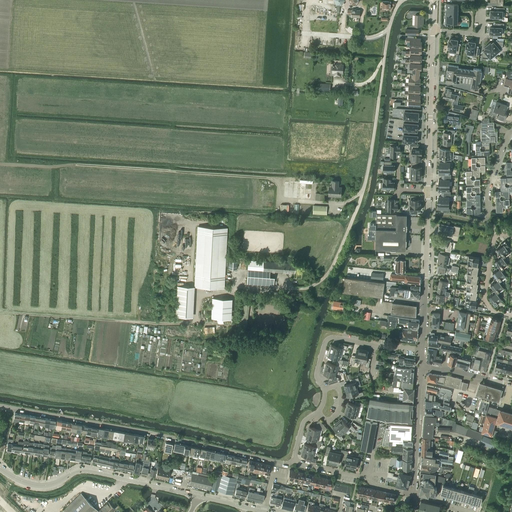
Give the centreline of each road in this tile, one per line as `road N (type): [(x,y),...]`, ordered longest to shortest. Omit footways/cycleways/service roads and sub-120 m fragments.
road 1 (track): [(0,312),(188,323),(204,294),(238,285),(301,288)]
road 2 (residential): [(293,460),(0,406)]
road 3 (track): [(268,177),(0,164)]
road 4 (residential): [(402,0),(387,30),(368,167),(352,219)]
road 5 (tertiary): [(196,496),(84,470),(38,485),(0,468)]
road 6 (residential): [(428,191),(434,29)]
road 7 (residential): [(422,349),(428,191)]
road 8 (residential): [(413,495),(293,460)]
